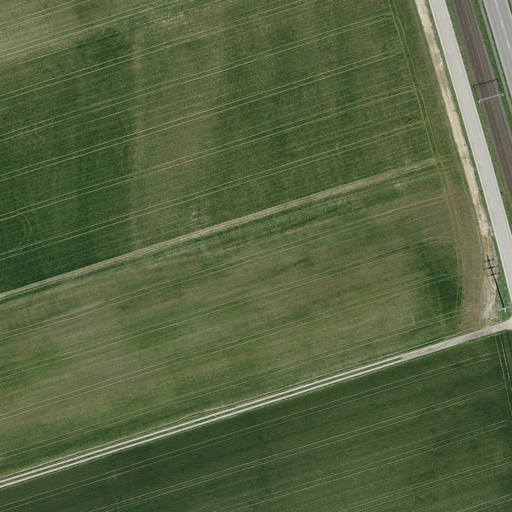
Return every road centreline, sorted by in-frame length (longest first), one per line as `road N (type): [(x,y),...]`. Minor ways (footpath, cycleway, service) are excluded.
road 1 (track): [(511,325),(0,487)]
road 2 (unclassified): [(437,0),(511,275)]
